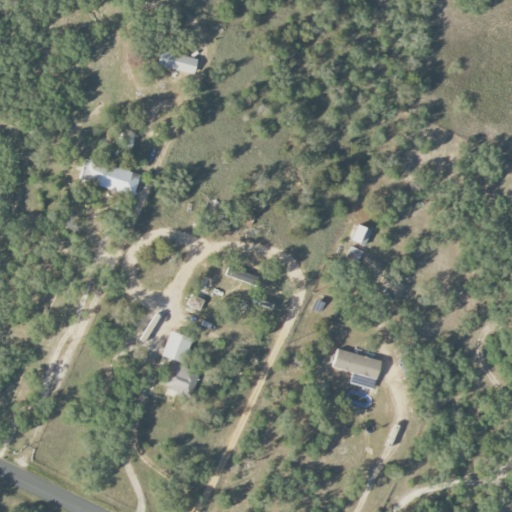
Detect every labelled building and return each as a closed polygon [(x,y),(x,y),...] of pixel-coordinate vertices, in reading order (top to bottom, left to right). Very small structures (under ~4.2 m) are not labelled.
[(193,76),(197,60),(162,50),(157,65),(193,76)] [(140,176),(85,157),(78,179),(133,197),(140,176)] [(364,247),(371,231),(357,225),(350,241),(364,247)] [(198,310),(203,300),(191,294),(186,305),(198,310)] [(161,356),(182,365),(192,340),(170,332),(161,356)] [(332,369),(351,372),(349,385),(374,389),(379,360),(335,351),(332,369)] [(187,397),(198,375),(170,362),(160,384),(187,397)]
